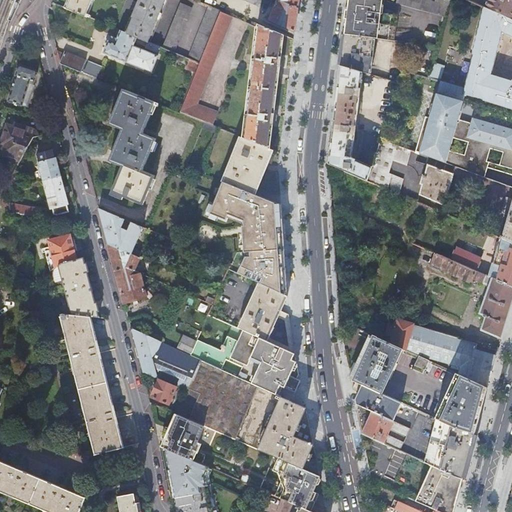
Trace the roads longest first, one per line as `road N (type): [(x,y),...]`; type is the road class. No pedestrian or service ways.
road 1 (residential): [(162,511),(40,0)]
road 2 (residential): [(310,0),(291,156),(298,266),(319,302)]
road 3 (primary): [(330,0),(311,156),(319,302)]
road 4 (primary): [(319,302),(352,511)]
road 5 (primary): [(479,511),(511,383)]
